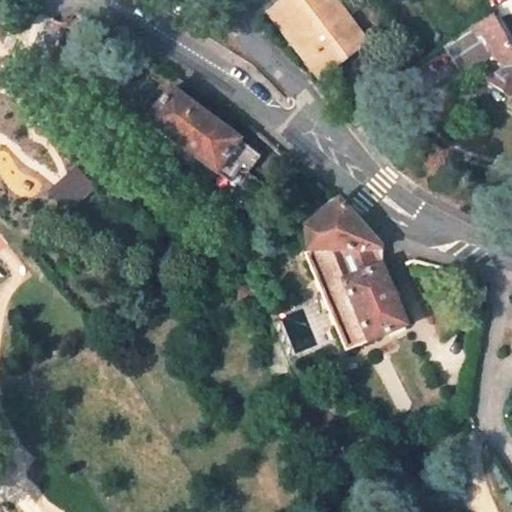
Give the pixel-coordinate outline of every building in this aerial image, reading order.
[(271,15),(320,78),(367,42),(346,16),(333,0),(285,0),(269,13),(271,15)] [(333,0),(346,16),(359,7),(352,0),(333,0)] [(511,104),(509,109),(511,110),(511,44),(494,15),(467,30),(446,46),(464,72),(495,54),(504,68),(494,76),(511,86),(511,104)] [(254,151),(171,91),(158,109),(137,92),(117,118),(143,137),(151,125),(223,178),(215,188),(237,206),(241,202),(253,210),(275,179),(252,162),(256,156),(254,151)] [(348,349),(405,325),(381,268),(365,274),(355,251),(382,250),(338,201),(305,227),(308,257),(348,349)]
